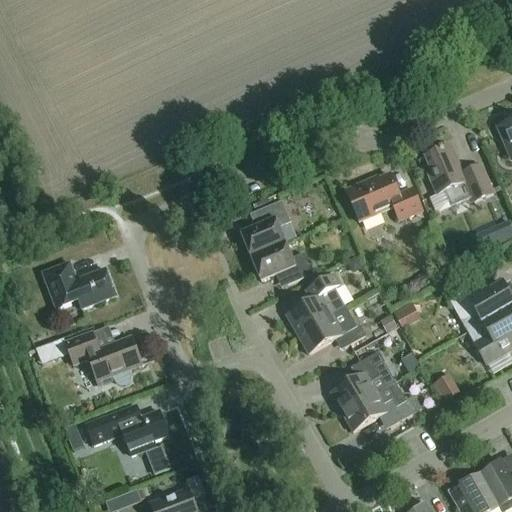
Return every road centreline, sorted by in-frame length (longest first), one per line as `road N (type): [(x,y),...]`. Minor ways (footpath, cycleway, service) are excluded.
road 1 (residential): [(511,90),(385,142),(335,143),(132,234),(172,346),(191,375),(250,356),(271,368),(347,510)]
road 2 (residential): [(347,510),(511,415)]
